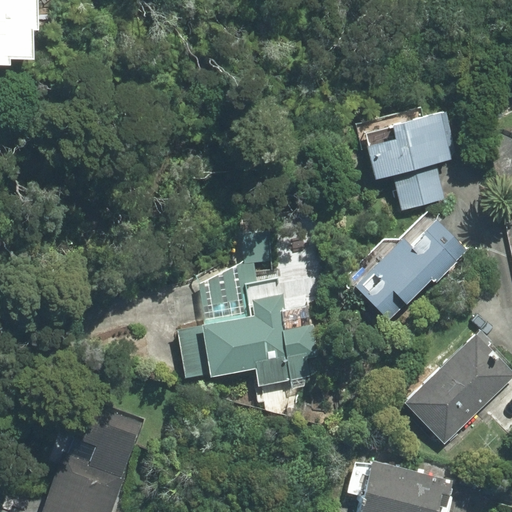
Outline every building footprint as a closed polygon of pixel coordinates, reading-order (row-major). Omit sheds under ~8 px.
[(0,0),(0,61),(4,61),(4,54),(28,55),(29,27),(34,27),(34,0),(0,0)] [(389,175),(399,211),(444,200),(435,162),(449,158),(455,144),(446,108),(387,123),(390,135),(362,142),(371,179),(389,175)] [(354,284),(389,321),(464,251),(435,219),(409,243),(398,243),(354,284)] [(200,283),(205,319),(247,310),(242,282),(257,279),(254,262),(238,265),(200,283)] [(321,366),(309,304),(286,309),(279,275),(257,279),(242,282),(247,310),(205,319),(201,319),(202,325),(178,330),(187,376),(210,372),(211,377),(257,368),(260,384),(311,375),(321,366)] [(403,400),(443,441),(511,374),(511,373),(473,333),(403,400)] [(42,511),(110,511),(144,419),(97,402),(83,440),(97,446),(91,464),(64,454),(42,511)] [(362,495),(357,511),(431,511),(432,508),(445,511),(454,482),(370,460),(369,464),(353,459),(344,490),(362,495)]
